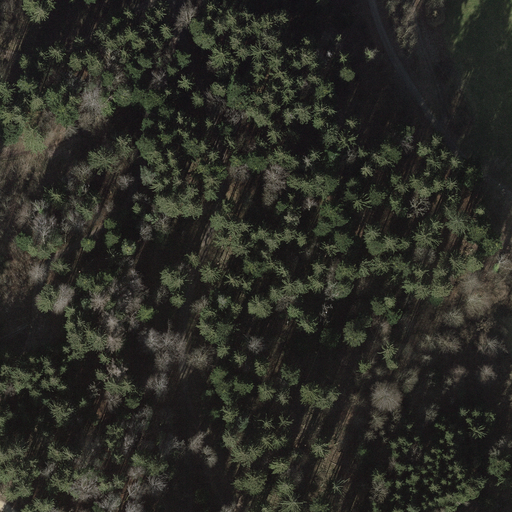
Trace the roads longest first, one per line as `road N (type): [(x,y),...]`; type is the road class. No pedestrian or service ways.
road 1 (track): [(204,438),(181,389),(178,326),(223,176),(213,117),(183,42),(181,0)]
road 2 (track): [(181,30),(147,114),(135,184),(119,215),(44,271),(27,349),(0,401)]
road 3 (track): [(511,196),(427,117),(389,53),(371,0)]
road 4 (track): [(0,49),(60,52),(157,0)]
road 5 (track): [(451,146),(409,0)]
